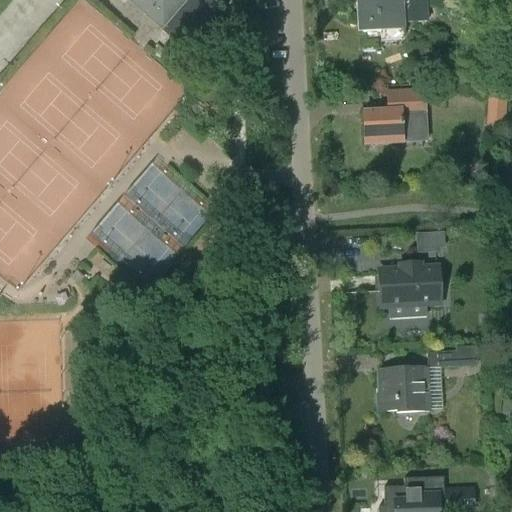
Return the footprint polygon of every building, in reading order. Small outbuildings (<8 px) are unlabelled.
[(210,0),(126,0),(161,30),(159,32),(182,51),(219,7),(210,0)] [(386,0),(386,3),(359,4),(361,35),(402,32),(402,25),(401,24),(425,23),(422,0),(386,0)] [(363,139),(385,138),(386,145),(401,144),(401,136),(425,135),(423,91),(385,93),(386,112),(361,114),(363,139)] [(506,97),(488,96),(487,112),(505,113),(506,97)] [(437,235),(420,236),(420,250),(438,249),(437,235)] [(400,271),(378,273),(381,308),(436,305),(438,304),(436,269),(419,270),(418,267),(414,267),(399,268),(400,271)] [(471,353),(426,355),(427,369),(427,371),(472,369),(471,353)] [(378,396),(375,396),(376,410),(378,410),(379,414),(396,413),(396,415),(429,413),(427,371),(427,369),(376,372),(378,396)] [(408,488),(382,489),(383,507),(393,507),(393,511),(436,511),(437,509),(456,508),(472,508),(472,490),(456,490),(442,490),(442,497),(421,497),(420,493),(408,493),(408,488)]
